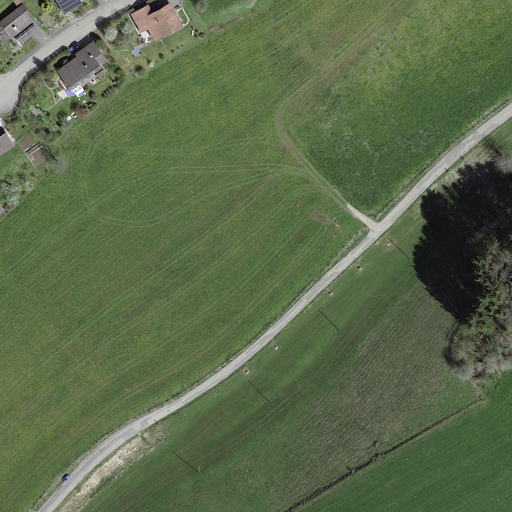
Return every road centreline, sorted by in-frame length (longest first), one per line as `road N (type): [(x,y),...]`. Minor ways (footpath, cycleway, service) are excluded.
road 1 (residential): [(44,511),(113,442),(249,352),(511,110)]
road 2 (residential): [(1,94),(71,36),(136,0)]
